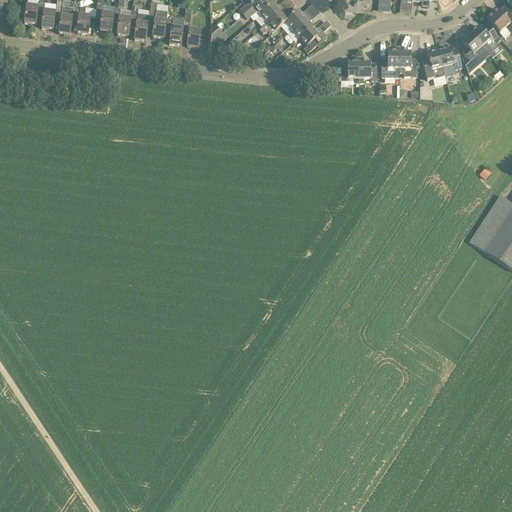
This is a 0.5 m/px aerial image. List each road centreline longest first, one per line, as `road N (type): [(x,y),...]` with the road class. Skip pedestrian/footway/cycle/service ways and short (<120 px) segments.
road 1 (residential): [(0,45),(292,76),(350,40)]
road 2 (unclassified): [(96,511),(0,364)]
road 3 (residential): [(350,40),(393,22),(450,21),(474,0)]
